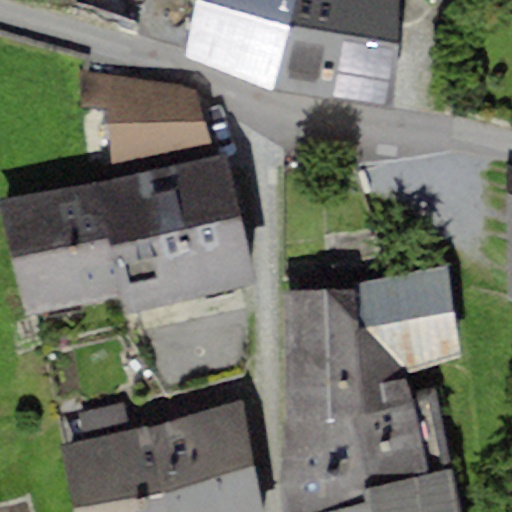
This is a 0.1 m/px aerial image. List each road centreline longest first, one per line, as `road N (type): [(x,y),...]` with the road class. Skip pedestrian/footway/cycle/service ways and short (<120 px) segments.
road 1 (residential): [(271,511),(249,90)]
road 2 (residential): [(249,90),(511,150)]
road 3 (residential): [(0,8),(249,90)]
